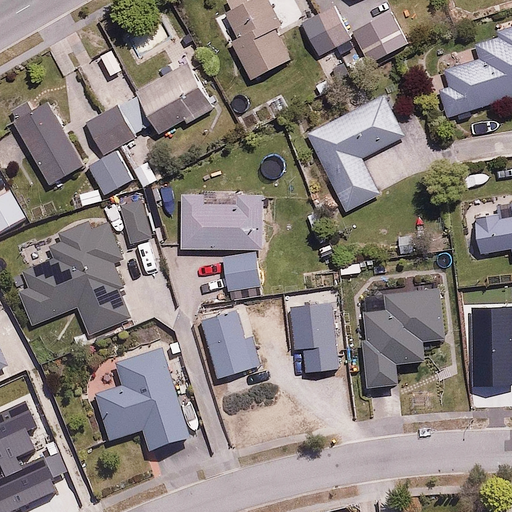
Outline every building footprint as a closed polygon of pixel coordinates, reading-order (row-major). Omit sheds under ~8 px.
[(228,0),(233,8),(225,12),(241,40),(233,45),(252,77),(293,54),(276,25),(283,21),(271,0),(228,0)] [(300,21),(318,54),(350,36),(330,0),(311,0),(318,11),(300,21)] [(386,0),(350,19),(371,58),(407,40),(386,0)] [(511,24),(474,37),(479,53),(443,65),(449,83),(438,86),(448,118),(511,95),(511,24)] [(140,92),(87,122),(104,152),(87,162),(105,193),(133,177),(115,146),(154,123),(159,132),(185,117),(187,121),(217,105),(187,53),(135,83),(140,92)] [(404,134),(382,93),(307,132),(347,208),(381,190),(364,155),(404,134)] [(45,97),(12,116),(50,180),(82,161),(45,97)] [(0,231),(27,216),(0,170),(0,231)] [(267,190),(181,190),(181,244),(267,243),(267,190)] [(511,211),(504,213),(503,207),(476,211),(482,249),(511,244),(511,211)] [(19,284),(26,299),(21,302),(31,322),(76,300),(91,329),(131,310),(116,280),(127,275),(119,258),(124,256),(104,217),(89,224),(85,217),(58,230),(62,237),(49,244),(53,252),(20,268),(26,280),(19,284)] [(257,249),(223,252),(226,286),(260,283),(257,249)] [(443,337),(440,284),(360,290),(367,385),(399,382),(397,358),(426,356),(425,339),(443,337)] [(243,305),(202,319),(221,373),(262,358),(243,305)] [(93,394),(112,441),(142,430),(149,448),(192,431),(159,345),(116,361),(124,381),(93,394)] [(507,348),(486,349),(486,376),(508,375),(507,348)]
